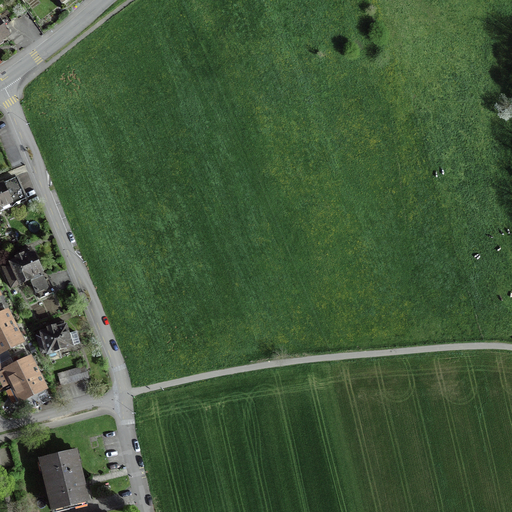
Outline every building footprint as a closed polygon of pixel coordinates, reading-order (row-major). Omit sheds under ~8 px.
[(0,41),(9,36),(0,22),(0,41)] [(0,213),(26,202),(16,179),(0,185),(0,213)] [(44,280),(30,249),(20,254),(21,256),(16,258),(17,261),(1,268),(10,289),(30,280),(38,300),(53,293),(46,279),(44,280)] [(0,353),(21,343),(16,332),(10,321),(6,312),(0,314),(0,353)] [(67,335),(63,322),(44,328),(46,332),(41,334),(41,335),(36,337),(41,354),(46,352),(47,354),(71,347),(70,347),(79,344),(75,333),(67,335)] [(29,358),(4,370),(20,402),(44,389),(39,379),(33,367),(29,358)] [(60,387),(80,381),(77,369),(57,375),(60,387)] [(52,510),(87,502),(75,451),(40,460),(52,510)]
